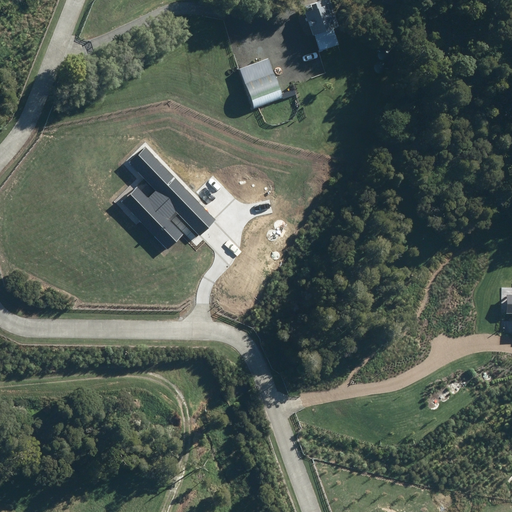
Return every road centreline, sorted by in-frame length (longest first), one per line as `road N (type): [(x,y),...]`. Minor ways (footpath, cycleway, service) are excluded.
road 1 (residential): [(0,315),(22,327),(201,331),(241,345),(255,358),(309,511)]
road 2 (track): [(0,391),(148,378),(175,393),(188,421),(187,450),(164,511)]
road 3 (residential): [(71,0),(41,93),(0,158)]
